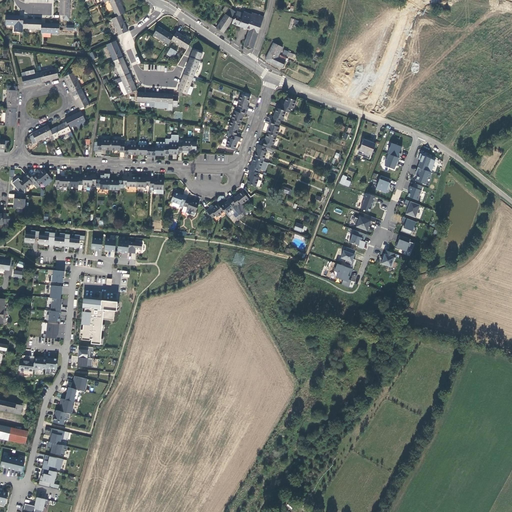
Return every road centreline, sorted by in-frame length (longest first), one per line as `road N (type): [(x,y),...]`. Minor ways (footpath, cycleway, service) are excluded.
road 1 (residential): [(17,160),(176,166)]
road 2 (residential): [(418,135),(358,280)]
road 3 (residential): [(66,349),(28,476),(19,483)]
road 4 (residential): [(430,0),(413,11),(374,118)]
